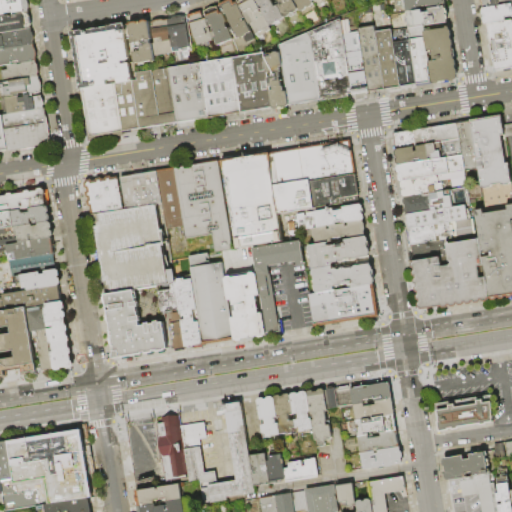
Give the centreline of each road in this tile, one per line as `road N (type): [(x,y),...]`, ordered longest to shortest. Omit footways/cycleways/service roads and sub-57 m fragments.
road 1 (residential): [(96,383),(46,0)]
road 2 (residential): [(367,116),(0,174)]
road 3 (trunk): [(99,405),(406,356)]
road 4 (residential): [(367,116),(402,334)]
road 5 (trunk): [(402,334),(243,359)]
road 6 (residential): [(406,356),(430,511)]
road 7 (trunk): [(243,359),(96,383)]
